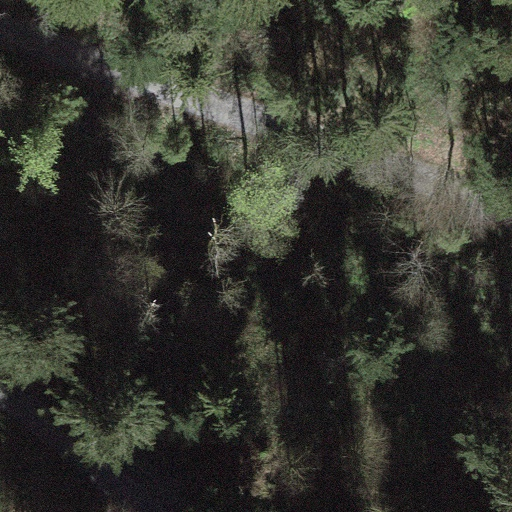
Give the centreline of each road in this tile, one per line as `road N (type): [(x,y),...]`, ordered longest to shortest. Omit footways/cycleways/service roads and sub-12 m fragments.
road 1 (track): [(0,28),(511,209)]
road 2 (track): [(146,511),(0,392)]
